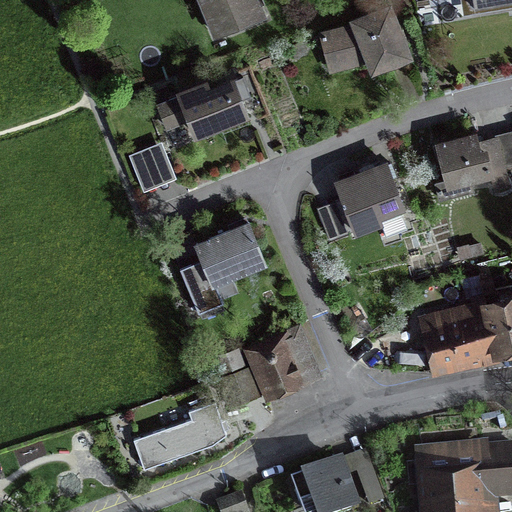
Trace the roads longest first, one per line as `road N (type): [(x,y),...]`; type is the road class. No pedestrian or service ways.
road 1 (residential): [(362,412),(112,511)]
road 2 (residential): [(266,175),(364,132),(511,91)]
road 3 (residential): [(493,383),(362,412)]
road 4 (residential): [(315,300),(362,412)]
